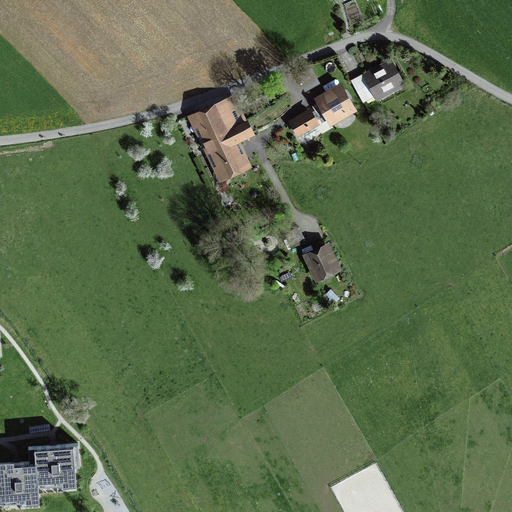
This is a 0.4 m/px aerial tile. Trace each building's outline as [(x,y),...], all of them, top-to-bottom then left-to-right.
[(391,60),(351,81),(362,101),(374,95),(377,100),(405,86),(391,60)] [(310,68),(298,75),(306,90),(319,83),(310,68)] [(356,111),(341,85),(315,99),(331,126),(356,111)] [(254,135),(235,95),(189,117),(219,182),(251,167),(239,142),(254,135)] [(312,108),(288,121),(301,144),(325,130),(312,108)] [(304,241),(297,227),(284,233),(291,248),(304,241)] [(337,267),(327,246),(307,256),(317,276),(337,267)] [(36,461),(38,485),(75,483),(74,465),(79,464),(78,444),(54,445),(29,447),(30,461),(36,461)] [(36,461),(30,461),(19,462),(0,463),(0,502),(39,500),(38,485),(36,461)]
